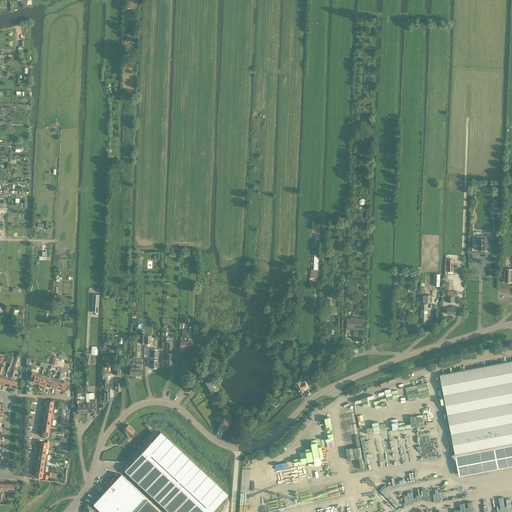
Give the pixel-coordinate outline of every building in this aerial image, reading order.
[(486,238),(486,236),(478,236),(477,242),(475,242),(475,247),(477,247),(477,250),(478,250),(478,251),(482,251),(482,250),(485,250),(486,246),(488,246),(488,245),(493,245),(493,239),(486,238)] [(502,275),(502,279),(504,279),(504,282),(511,281),(511,268),(505,269),(505,275),(502,275)] [(447,296),(447,301),(446,301),(446,302),(455,303),(455,296),(455,291),(448,291),(447,296)] [(452,306),(452,307),(452,308),(443,308),(443,312),(447,312),(447,314),(456,314),(456,308),(455,308),(455,306),(452,306)] [(347,318),(347,327),(350,327),(350,329),(364,329),(365,319),(347,318)] [(165,359),(165,361),(163,361),(162,362),(162,365),(166,366),(171,366),(172,354),(168,354),(168,349),(172,349),(173,342),(162,342),(162,345),(161,349),(166,349),(166,354),(162,354),(162,359),(165,359)] [(150,360),(148,360),(148,363),(150,363),(150,368),(152,368),(152,369),(155,369),(155,368),(156,368),(156,367),(158,367),(159,367),(159,363),(156,363),(156,360),(157,360),(157,357),(158,357),(158,349),(151,349),(150,353),(150,360)] [(511,361),(440,375),(455,454),(461,453),(462,453),(511,443),(511,361)] [(30,379),(33,380),(33,382),(38,384),(41,375),(35,373),(32,372),(30,379)] [(46,376),(41,375),(38,384),(44,385),(46,376)] [(46,376),(44,385),(50,387),(52,378),(46,376)] [(58,379),(55,388),(61,390),(61,389),(65,390),(65,389),(67,390),(68,382),(67,382),(67,381),(64,380),(63,381),(63,383),(59,382),(61,378),(58,377),(58,379)] [(300,381),(296,383),(300,392),(304,390),(305,390),(304,388),(307,386),(308,386),(305,381),(305,380),(304,378),(304,377),(300,379),(300,380),(300,381)] [(52,378),(50,387),(55,388),(58,379),(52,378)] [(214,389),(208,379),(201,384),(207,394),(214,389)] [(46,400),(45,406),(54,408),(55,400),(51,399),(50,401),(46,400)] [(86,403),(87,412),(93,412),(93,411),(96,410),(95,399),(89,399),(90,403),(86,403)] [(81,413),(87,412),(86,403),(82,403),(82,400),(76,400),(77,406),(80,406),(81,413)] [(222,420),(219,426),(223,428),(224,426),(225,427),(225,428),(226,428),(229,423),(230,420),(224,417),(223,420),(222,420)] [(123,430),(124,431),(129,436),(134,431),(128,425),(126,427),(125,427),(123,429),(123,430)] [(42,430),(41,435),(44,436),(44,438),(50,439),(52,431),(48,431),(42,430)] [(161,432),(125,470),(170,511),(208,511),(226,493),(161,432)] [(125,434),(117,442),(121,445),(129,438),(125,434)] [(46,472),(35,470),(35,476),(40,477),(39,479),(45,480),(46,472)] [(161,511),(120,474),(116,478),(115,479),(112,483),(102,494),(97,498),(92,504),(101,511),(161,511)]
